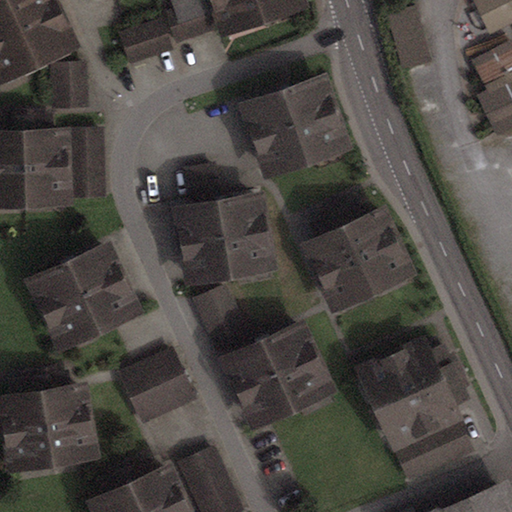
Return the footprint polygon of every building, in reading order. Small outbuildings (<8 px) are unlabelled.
[(2,0),(0,1),(0,72),(71,40),(52,0),(2,0)] [(203,0),(177,9),(168,12),(178,41),(217,27),(207,0),(203,0)] [(174,0),(177,9),(203,0),(174,0)] [(273,7),(292,0),(215,0),(224,24),(250,15),(249,12),(272,4),(273,7)] [(403,65),(433,57),(418,0),(417,0),(388,8),(403,65)] [(511,0),(480,0),(493,25),(511,15),(511,0)] [(122,33),(131,62),(145,57),(143,54),(170,44),(161,20),(122,33)] [(511,42),(511,41),(476,60),(488,82),(511,69),(511,42)] [(85,103),(83,61),(53,63),(55,104),(85,103)] [(246,104),(267,165),(343,139),(322,78),(295,87),(246,104)] [(51,131),(51,114),(0,115),(0,196),(14,196),(14,193),(37,192),(37,195),(66,194),(64,131),(51,131)] [(102,193),(100,128),(70,129),(72,194),(102,193)] [(219,193),(213,164),(186,169),(191,198),(219,193)] [(179,209),(190,272),(269,258),(258,195),(179,209)] [(381,210),(370,215),(363,199),(312,222),(320,238),(309,243),(335,300),(360,289),(359,286),(381,276),(382,279),(408,267),(381,210)] [(34,279),(60,337),(133,304),(106,246),(59,268),(34,279)] [(246,334),(224,285),(196,297),(218,347),(246,334)] [(300,324),(227,358),(254,416),(327,383),(300,324)] [(421,340),(364,366),(376,392),(379,391),(389,412),(386,413),(398,439),(455,413),(450,402),(466,395),(443,344),(427,351),(421,340)] [(171,348),(122,371),(143,418),(193,395),(171,348)] [(3,399),(13,461),(40,456),(40,453),(63,449),(64,452),(92,448),(81,386),(69,388),(67,370),(12,379),(15,397),(3,399)] [(470,447),(458,419),(397,447),(409,475),(470,447)] [(213,447),(182,461),(205,511),(229,511),(240,507),(213,447)] [(95,501),(99,511),(188,511),(168,468),(157,473),(149,457),(99,480),(106,496),(95,501)] [(509,511),(497,487),(442,511),(509,511)]
